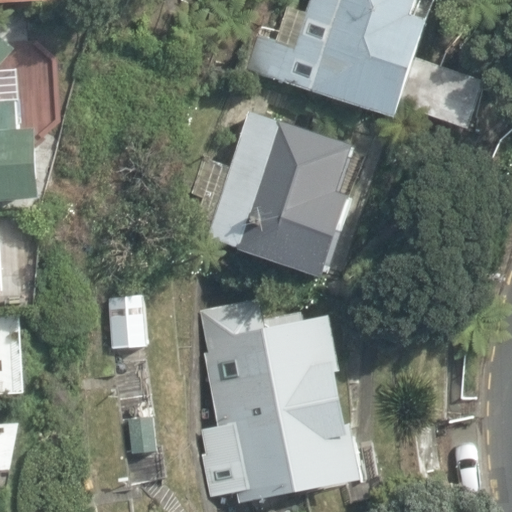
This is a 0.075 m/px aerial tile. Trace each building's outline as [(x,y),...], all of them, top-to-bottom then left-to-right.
[(423,0),(281,0),(260,83),(402,123),(435,24),(419,18),(423,0)] [(0,210),(36,208),(11,52),(0,42),(0,210)] [(360,145),(244,112),(231,168),(201,158),(180,235),(329,279),(358,197),(347,192),(360,145)] [(262,300),(181,315),(215,507),(371,480),(338,320),(267,326),(262,300)] [(5,326),(0,325),(0,417),(8,417),(5,326)]
